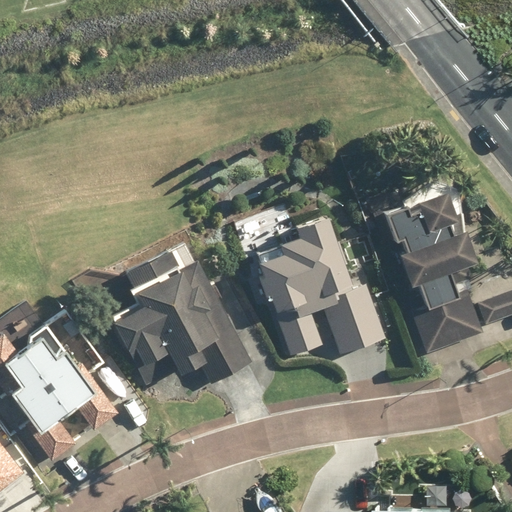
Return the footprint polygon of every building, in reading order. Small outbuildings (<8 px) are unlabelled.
[(480,325),(465,282),(455,285),(446,259),(472,249),(460,217),(450,220),(438,190),(407,201),(404,195),(385,202),(394,227),(400,225),(405,239),(397,242),(408,273),(416,271),(425,296),(409,301),(425,345),(480,325)] [(317,206),(288,216),(298,245),(282,251),(280,245),(252,255),(283,342),(315,331),(306,304),(319,300),(336,349),(380,333),(361,280),(348,285),(346,278),(342,279),(317,206)] [(189,256),(181,241),(165,250),(162,245),(121,267),(102,307),(141,382),(171,367),(172,368),(194,357),(206,379),(246,359),(192,255),(189,256)] [(511,283),(477,297),(484,316),(511,305),(511,283)] [(3,387),(31,426),(27,429),(48,457),(71,440),(51,412),(69,399),(89,426),(113,409),(78,359),(69,365),(55,344),(47,351),(33,332),(12,347),(0,330),(0,387),(0,388),(3,387)] [(0,482),(18,469),(0,446),(0,426),(0,425),(0,482)] [(423,497),(431,502),(440,497),(440,487),(432,482),(423,487),(423,497)] [(467,511),(468,504),(422,503),(423,496),(390,495),(391,504),(373,503),(373,509),(325,509),(324,511),(467,511)]
